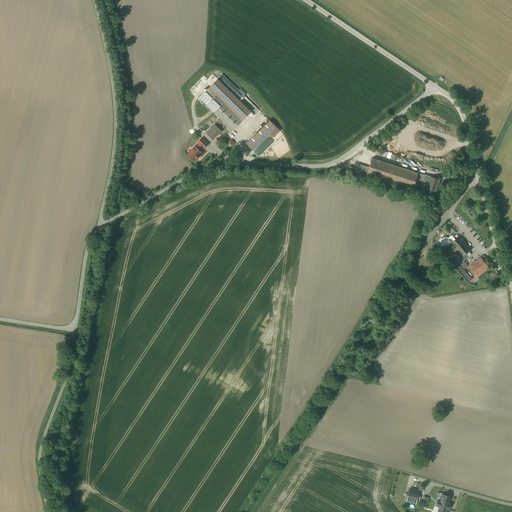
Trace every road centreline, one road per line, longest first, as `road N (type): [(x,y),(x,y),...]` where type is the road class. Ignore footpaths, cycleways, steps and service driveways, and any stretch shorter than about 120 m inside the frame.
road 1 (unclassified): [(101,227),(213,166),(341,159),(433,86)]
road 2 (unclassified): [(101,227),(115,115),(95,0)]
road 3 (unclassified): [(433,86),(461,113),(511,285)]
road 4 (unclassified): [(48,511),(40,443),(75,330)]
road 5 (unclassified): [(304,0),(433,86)]
